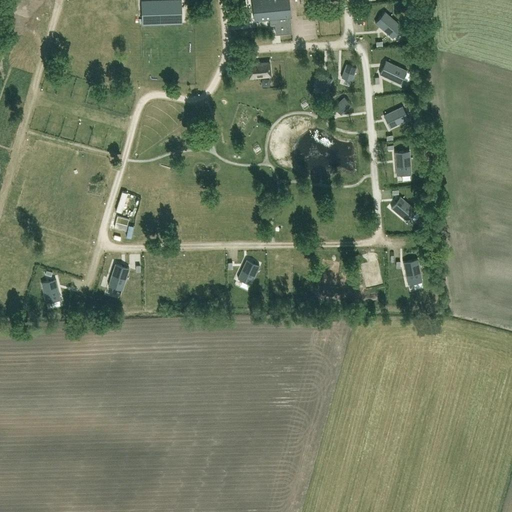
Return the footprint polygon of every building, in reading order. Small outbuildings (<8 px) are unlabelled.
[(150,0),(141,0),(142,24),(150,24),(150,0)] [(256,0),(258,19),(270,18),(270,25),(275,24),(276,35),(292,33),(291,23),(291,17),(289,0),(256,0)] [(385,12),(375,23),(393,38),(402,27),(385,12)] [(386,60),(379,74),(400,83),(407,70),(386,60)] [(270,75),(269,62),(249,64),(250,77),(270,75)] [(352,80),(357,67),(347,63),(342,76),(352,80)] [(326,91),(333,79),(324,74),(317,86),(326,91)] [(344,97),(334,107),(341,115),(352,105),(344,97)] [(403,106),(384,115),(390,128),(409,119),(403,106)] [(409,151),(395,152),(397,175),(411,173),(409,151)] [(400,196),(391,207),(407,221),(416,210),(400,196)] [(417,258),(403,262),(408,284),(422,281),(417,258)] [(247,259),(238,278),(251,284),(259,265),(247,259)] [(115,263),(108,285),(122,290),(129,268),(115,263)] [(55,279),(42,282),(47,303),(60,299),(55,279)]
